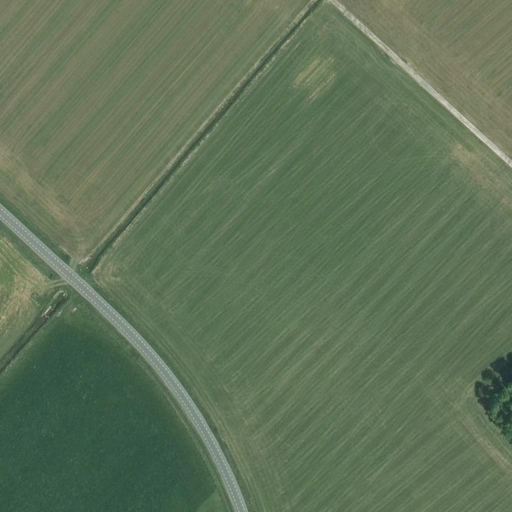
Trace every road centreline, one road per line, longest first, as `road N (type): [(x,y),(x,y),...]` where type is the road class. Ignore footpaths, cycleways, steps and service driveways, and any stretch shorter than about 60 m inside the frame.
road 1 (tertiary): [(244,511),(206,426),(158,362),(0,211)]
road 2 (track): [(333,0),(511,163)]
